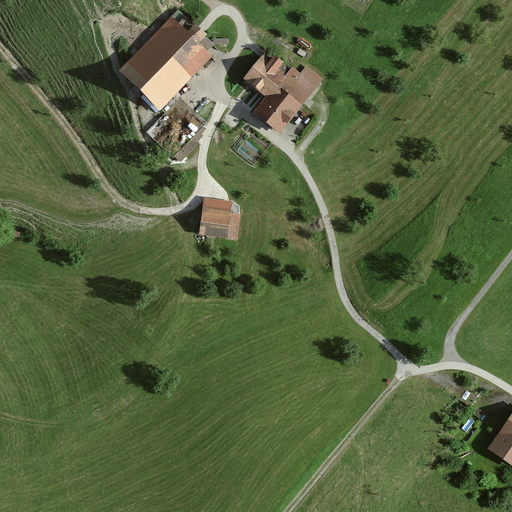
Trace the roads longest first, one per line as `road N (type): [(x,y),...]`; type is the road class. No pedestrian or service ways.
road 1 (track): [(225,99),(208,141),(203,188),(182,208),(136,209),(115,194),(0,46)]
road 2 (track): [(409,369),(341,296),(324,212),(307,174),(225,99)]
road 3 (track): [(452,365),(455,329),(511,254)]
road 4 (track): [(225,99),(216,83),(242,33),(232,13),(206,0)]
